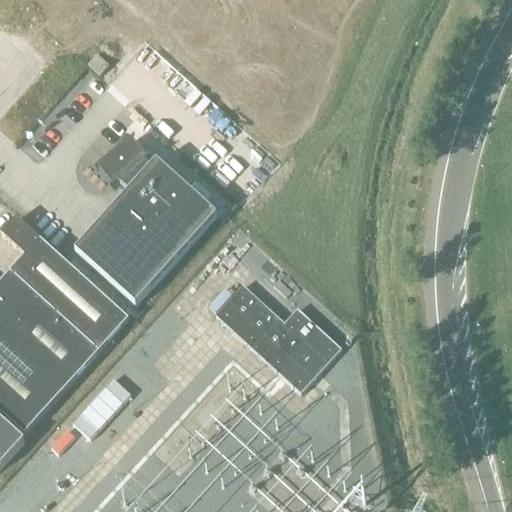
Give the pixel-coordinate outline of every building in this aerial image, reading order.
[(96,58),(87,68),(99,78),(108,68),(96,58)] [(119,186),(128,195),(75,255),(135,310),(216,219),(156,165),(150,171),(144,166),(147,163),(131,143),(97,171),(113,191),(119,186)] [(25,259),(0,286),(0,417),(24,439),(129,323),(16,221),(1,238),(25,259)] [(221,312),(237,292),(229,286),(213,306),(221,312)] [(242,289),(215,319),(231,334),(244,320),(255,330),(242,344),(271,371),(274,373),(274,374),(300,398),(341,353),(297,313),(284,327),(242,289)] [(0,471),(24,445),(0,423),(0,471)] [(0,505),(0,511),(28,511),(77,463),(59,445),(0,505)]
